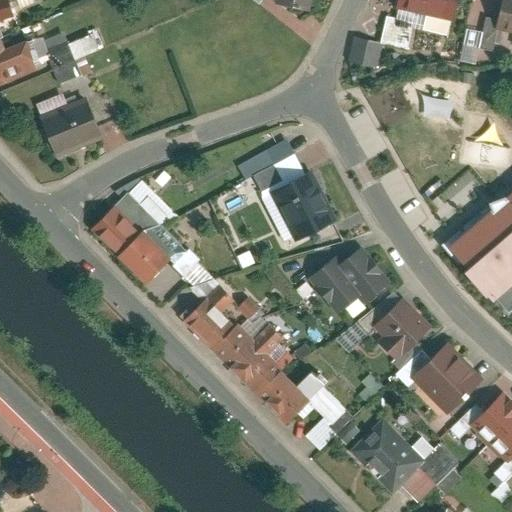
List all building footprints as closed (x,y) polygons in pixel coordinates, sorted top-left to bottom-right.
[(9,0),(0,0),(0,83),(35,72),(25,41),(5,48),(0,34),(0,20),(14,16),(9,0)] [(314,0),(272,0),(312,12),(314,0)] [(457,20),(461,0),(401,0),(400,7),(457,20)] [(511,0),(506,0),(501,27),(511,29),(511,0)] [(404,50),(409,27),(381,20),(375,43),(404,50)] [(90,33),(66,42),(62,32),(41,39),(57,83),(90,71),(85,55),(97,51),(90,33)] [(55,95),(34,103),(38,112),(58,104),(55,95)] [(87,98),(37,114),(51,157),(101,141),(87,98)] [(282,242),(333,219),(310,168),(279,181),(271,164),(291,155),(284,141),(236,162),(252,197),(260,194),(282,242)] [(511,189),(447,244),(493,298),(511,281),(511,189)] [(116,210),(97,231),(128,264),(142,250),(149,243),(159,229),(153,219),(138,207),(126,200),(116,210)] [(305,274),(330,313),(357,295),(361,301),(388,284),(361,243),(333,261),(331,258),(305,274)] [(158,258),(139,279),(170,312),(184,298),(191,291),(202,277),(195,267),(180,255),(168,248),(158,258)] [(304,280),(294,290),(302,299),(313,289),(304,280)] [(193,291),(175,312),(206,345),(220,332),(226,324),(237,310),(231,300),(216,288),(203,281),(193,291)] [(363,329),(392,360),(430,325),(401,294),(363,329)] [(231,322),(210,346),(218,357),(232,344),(238,337),(249,323),(243,313),(240,315),(231,322)] [(241,338),(223,359),(254,392),(268,378),(274,371),(285,357),(279,347),(264,335),(251,328),(241,338)] [(443,339),(426,357),(418,350),(395,374),(407,386),(412,382),(446,414),(482,375),(443,339)] [(278,372),(256,396),(293,431),(308,414),(315,407),(330,393),(320,383),(300,365),(290,357),(278,372)] [(511,402),(496,386),(450,431),(458,438),(469,427),(503,462),(492,472),(502,482),(511,472),(511,402)] [(346,447),(387,495),(399,484),(414,502),(436,484),(443,492),(461,477),(451,466),(457,461),(440,442),(432,449),(419,434),(408,444),(383,415),(346,447)]
